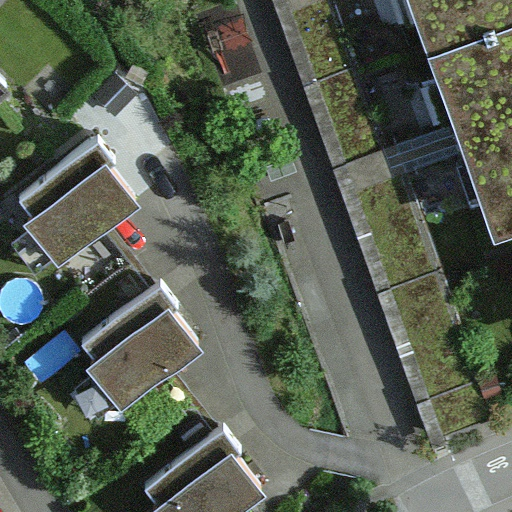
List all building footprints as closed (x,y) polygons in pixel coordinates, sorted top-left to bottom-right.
[(511,0),(419,0),(437,49),(511,22),(511,0)] [(511,22),(437,49),(502,229),(511,224),(511,22)] [(0,77),(0,105),(14,92),(0,77)] [(81,157),(0,215),(0,222),(40,277),(124,216),(81,157)] [(149,297),(65,358),(108,417),(192,356),(149,297)] [(229,427),(145,489),(162,511),(237,511),(273,486),(229,427)]
